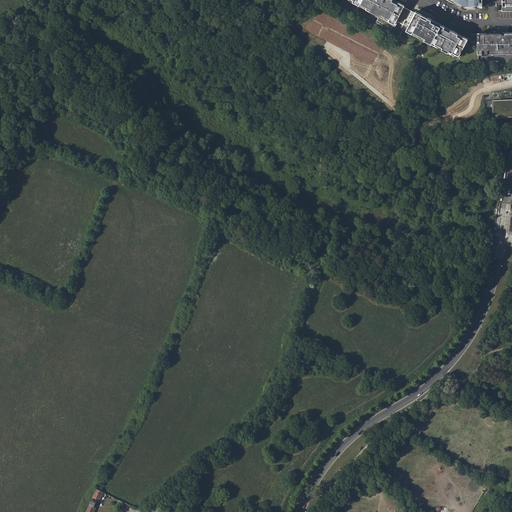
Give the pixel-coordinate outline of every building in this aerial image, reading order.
[(404,7),(405,5),(398,2),(398,4),(392,1),(392,0),(349,0),(395,24),(396,21),(404,7)] [(511,0),(502,0),(502,10),(511,10),(511,0)] [(404,7),(396,21),(405,26),(407,27),(415,13),(413,11),(404,7)] [(407,27),(406,30),(458,57),(464,46),(465,47),(469,40),(467,39),(416,11),(415,13),(407,27)] [(477,35),(478,54),(511,53),(511,32),(505,33),(505,34),(501,34),(501,33),(471,33),(472,35),(477,35)] [(511,99),(493,101),(493,118),(511,116),(511,99)] [(9,160),(16,158),(17,157),(14,151),(7,154),(9,160)] [(97,490),(86,511),(94,511),(96,509),(93,508),(96,503),(98,504),(103,493),(97,490)]
